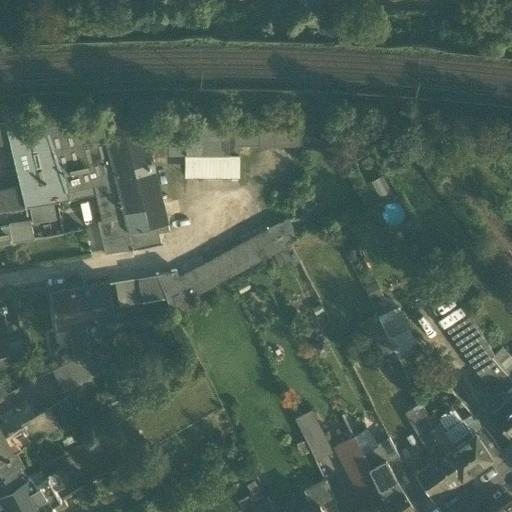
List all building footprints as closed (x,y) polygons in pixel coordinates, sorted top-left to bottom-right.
[(105,254),(132,249),(101,121),(43,122),(69,200),(69,201),(78,199),(76,190),(94,186),(96,195),(102,222),(97,223),(105,254)] [(168,223),(152,155),(143,121),(101,121),(132,249),(133,251),(137,250),(136,249),(162,243),(159,233),(169,231),(168,223)] [(152,155),(169,155),(168,121),(143,121),(152,155)] [(169,155),(186,155),(239,155),(239,146),(239,121),(229,121),(168,121),(169,155)] [(239,146),(303,146),(303,136),(303,122),(239,121),(239,146)] [(54,203),(69,200),(43,122),(9,123),(8,123),(5,123),(10,145),(20,188),(25,208),(26,208),(29,208),(54,203)] [(318,136),(317,122),(303,122),(303,136),(318,136)] [(0,123),(0,145),(10,145),(5,123),(0,123)] [(357,130),(343,137),(350,151),(364,144),(357,130)] [(239,177),(239,155),(186,155),(186,177),(239,177)] [(382,176),(366,184),(375,200),(391,192),(382,176)] [(76,190),(78,199),(96,195),(94,186),(76,190)] [(0,191),(0,212),(25,208),(20,188),(0,191)] [(54,203),(29,208),(32,224),(57,220),(54,203)] [(179,278),(189,299),(224,280),(296,242),(289,219),(179,278)] [(30,223),(0,227),(0,245),(34,240),(30,223)] [(291,246),(279,252),(285,263),(290,260),(293,266),(299,262),(291,246)] [(156,274),(156,275),(166,297),(171,309),(189,299),(179,278),(176,270),(156,274)] [(141,302),(166,297),(156,275),(138,278),(141,302)] [(109,283),(112,307),(141,302),(138,278),(109,283)] [(371,301),(383,295),(376,280),(363,286),(371,301)] [(109,283),(80,288),(90,351),(101,345),(104,343),(102,328),(99,328),(98,322),(114,319),(112,307),(109,283)] [(81,355),(90,351),(80,288),(51,292),(57,328),(72,326),(75,347),(76,352),(77,358),(81,355)] [(378,318),(399,307),(393,300),(385,298),(383,295),(371,301),(377,315),(378,318)] [(394,350),(399,361),(400,360),(419,350),(399,307),(378,318),(394,350)] [(460,344),(461,343),(479,329),(470,314),(448,329),(460,344)] [(378,318),(377,315),(360,324),(377,358),(394,350),(378,318)] [(460,344),(448,329),(446,331),(485,384),(491,379),(461,343),(460,344)] [(494,354),(479,329),(461,343),(491,379),(500,391),(503,389),(511,380),(511,377),(498,361),(494,354)] [(24,340),(7,344),(10,354),(27,350),(24,340)] [(324,340),(312,346),(318,358),(330,352),(324,340)] [(0,356),(10,354),(7,344),(0,346),(0,356)] [(112,367),(101,345),(90,351),(81,355),(92,377),(112,367)] [(498,361),(506,353),(501,347),(494,354),(498,361)] [(61,355),(65,364),(77,358),(76,352),(72,354),(70,350),(61,355)] [(419,350),(400,360),(408,378),(428,367),(419,350)] [(511,359),(506,353),(498,361),(511,377),(511,359)] [(0,368),(12,366),(10,354),(0,356),(0,368)] [(49,372),(60,393),(92,377),(81,355),(77,358),(65,364),(49,372)] [(511,394),(511,380),(503,389),(510,396),(511,394)] [(511,439),(511,394),(510,396),(490,414),(511,439)] [(51,408),(61,425),(76,417),(67,400),(51,408)] [(405,412),(420,436),(430,430),(433,428),(420,403),(405,412)] [(0,459),(22,447),(61,425),(51,408),(4,435),(0,427),(0,459)] [(295,419),(316,461),(333,453),(312,411),(295,419)] [(470,415),(463,419),(470,431),(473,435),(474,434),(474,432),(482,426),(476,418),(473,420),(470,415)] [(444,433),(454,448),(473,435),(470,431),(463,419),(444,433)] [(438,423),(433,428),(430,430),(445,454),(454,448),(444,433),(438,423)] [(475,433),(492,457),(501,451),(492,437),(482,426),(474,432),(474,434),(475,433)] [(366,428),(354,436),(363,454),(377,445),(366,428)] [(445,454),(430,430),(420,436),(435,461),(445,454)] [(474,434),(473,435),(454,448),(445,454),(463,478),(492,458),(492,457),(475,433),(474,434)] [(336,445),(369,510),(385,500),(380,492),(363,454),(354,436),(336,445)] [(377,445),(388,464),(400,458),(389,437),(377,445)] [(363,454),(380,492),(396,480),(397,480),(388,464),(377,445),(363,454)] [(0,459),(0,492),(27,477),(21,466),(25,464),(30,461),(22,447),(0,459)] [(433,499),(463,478),(445,454),(435,461),(415,474),(433,499)] [(36,484),(46,478),(41,469),(30,475),(36,484)] [(57,472),(49,477),(56,489),(65,484),(57,472)] [(0,492),(0,504),(4,511),(39,511),(48,507),(34,485),(36,484),(30,475),(27,477),(0,492)] [(46,478),(36,484),(34,485),(48,507),(53,504),(62,499),(56,489),(49,477),(46,478)] [(320,505),(323,510),(337,503),(325,480),(304,491),(313,508),(320,505)] [(414,511),(417,510),(396,480),(380,492),(385,500),(392,511),(414,511)] [(273,511),(275,511),(267,497),(252,505),(256,511),(273,511)] [(392,511),(385,500),(369,510),(364,511),(392,511)]
